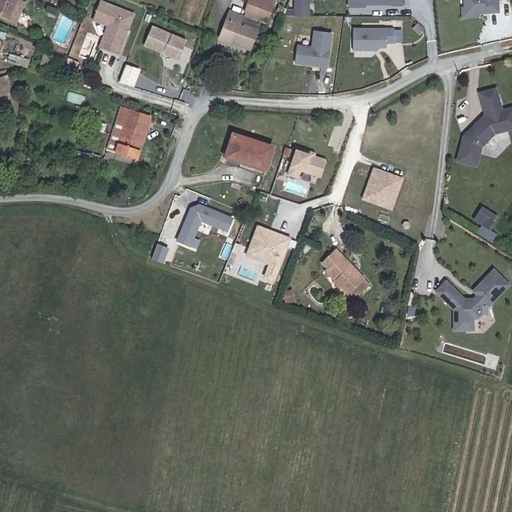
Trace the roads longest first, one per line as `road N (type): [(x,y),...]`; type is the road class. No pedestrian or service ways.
road 1 (unclassified): [(364,103),(205,102),(172,186),(140,212),(46,197),(0,200)]
road 2 (track): [(511,48),(430,68),(364,103)]
